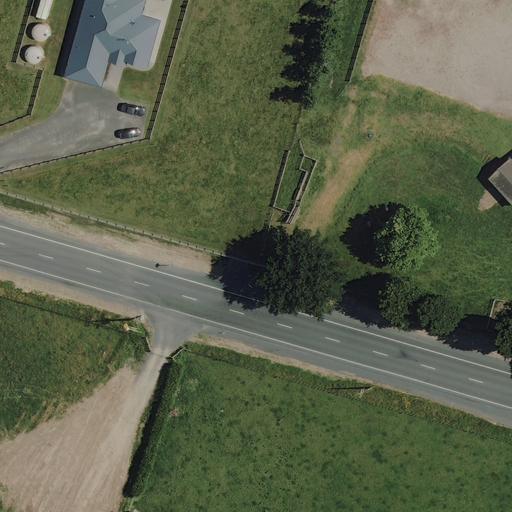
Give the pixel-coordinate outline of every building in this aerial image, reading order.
[(52,0),(42,0),(38,15),(48,18),(52,0)] [(89,0),(68,76),(103,86),(110,61),(127,65),(129,60),(153,66),(169,10),(154,6),(155,0),(89,0)] [(32,24),(31,26),(30,31),(30,32),(30,34),(31,36),(32,38),(33,39),(35,40),(37,41),(39,42),(41,42),(43,42),(45,42),(46,41),(48,40),(50,39),(51,37),(52,36),(53,34),(53,32),(53,30),(53,28),(52,26),(51,24),(50,23),(48,21),(46,20),(44,20),(42,19),(40,19),(38,20),(37,20),(35,22),(33,23),(32,24)] [(25,50),(24,52),(24,57),(24,59),(25,61),(26,62),(28,64),(30,65),(31,66),(34,67),(36,67),(38,67),(40,67),(42,66),(44,65),(45,63),(47,61),(48,60),(48,58),(48,55),(48,53),(48,51),(47,49),(46,47),(44,46),(43,45),(41,44),(39,43),(37,43),(34,43),(32,43),(30,44),(29,45),(27,47),(26,48),(25,50)] [(511,165),(496,178),(511,199),(511,165)]
